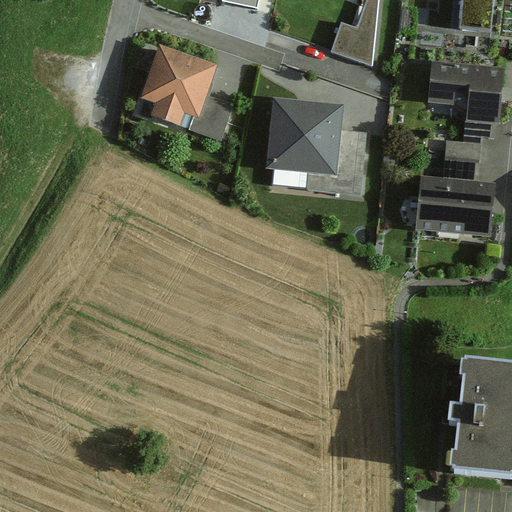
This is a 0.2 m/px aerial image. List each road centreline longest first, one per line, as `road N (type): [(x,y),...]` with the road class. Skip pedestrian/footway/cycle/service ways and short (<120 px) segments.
road 1 (track): [(0,253),(86,110)]
road 2 (residential): [(280,61),(143,13),(130,0)]
